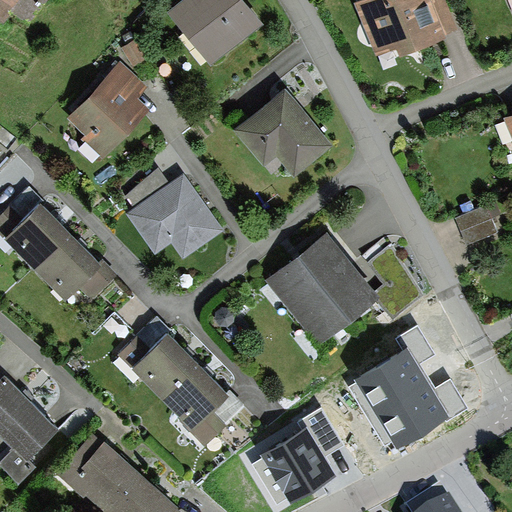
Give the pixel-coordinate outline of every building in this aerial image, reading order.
[(0,0),(0,9),(6,2),(28,19),(42,0),(0,0)] [(239,0),(190,0),(173,13),(209,58),(257,21),(239,0)] [(405,48),(439,35),(424,0),(372,0),(362,4),(381,49),(402,40),(405,48)] [(132,64),(145,57),(135,40),(122,47),(132,64)] [(141,89),(114,66),(72,115),(108,146),(143,105),(134,97),(141,89)] [(285,93),(238,130),(262,160),(276,149),(292,169),(325,143),(285,93)] [(167,263),(218,229),(183,177),(165,188),(155,170),(124,196),(134,207),(132,211),(167,263)] [(79,305),(110,274),(38,203),(15,225),(3,214),(0,216),(0,234),(5,239),(8,235),(79,305)] [(493,230),(484,207),(459,217),(468,239),(493,230)] [(322,239),(270,279),(317,340),(369,299),(322,239)] [(163,334),(131,368),(207,440),(215,432),(202,420),(227,395),(163,334)] [(381,454),(462,409),(439,367),(398,390),(384,364),(352,382),(365,406),(357,410),(381,454)] [(21,460),(52,429),(2,379),(0,381),(0,426),(18,445),(0,463),(16,479),(28,467),(21,460)] [(175,511),(102,446),(71,481),(106,511),(175,511)]
